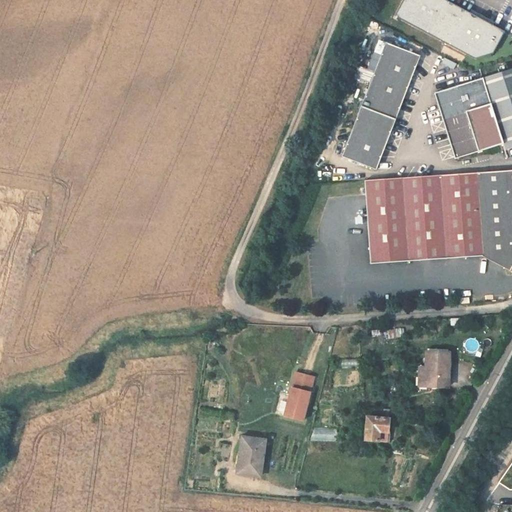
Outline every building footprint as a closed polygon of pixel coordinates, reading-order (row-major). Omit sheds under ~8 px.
[(503,32),(442,0),(407,0),(399,17),(473,59),(488,57),(503,32)] [(421,58),(386,44),(362,107),(398,121),(421,58)] [(511,69),(435,94),(456,159),(481,151),(504,144),(506,150),(511,148),(511,69)] [(398,121),(362,107),(343,159),(379,171),(398,121)] [(511,176),(510,177),(448,181),(454,259),(492,262),(511,272),(511,176)] [(454,259),(448,181),(367,187),(373,264),(454,259)] [(453,394),(455,358),(432,357),(431,374),(431,381),(434,381),(433,393),(453,394)] [(294,372),(290,388),(284,417),(308,422),(318,377),(294,372)] [(431,381),(431,374),(425,373),(424,392),(433,393),(434,381),(431,381)] [(373,446),(387,446),(387,436),(396,436),(396,424),(375,423),(373,446)] [(273,447),(249,443),(244,479),(267,482),(273,447)]
